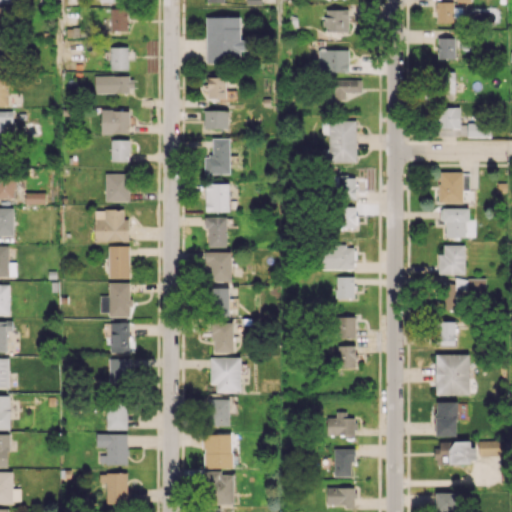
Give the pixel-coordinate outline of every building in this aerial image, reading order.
[(453,2),(435,1),(435,23),(453,23),(453,17),(461,17),(461,7),(453,7),(453,2)] [(0,61),(8,61),(8,36),(0,36),(0,19),(2,19),(2,7),(0,6),(0,61)] [(127,8),(110,8),(110,30),(127,31),(127,8)] [(324,9),(324,31),(348,31),(348,9),(324,9)] [(239,16),(205,17),(206,62),(240,62),(240,50),(245,50),(245,40),(240,40),(239,16)] [(454,59),(454,37),(437,37),(437,59),(454,59)] [(127,47),(109,47),(110,70),(128,69),(127,47)] [(318,71),(348,71),(348,49),(318,48),(318,71)] [(454,72),(437,72),(437,92),(454,93),(454,72)] [(0,104),(8,104),(7,74),(0,73),(0,104)] [(94,92),(132,92),(131,75),(94,76),(94,92)] [(225,98),(225,76),(207,76),(207,98),(225,98)] [(361,79),(332,79),(332,99),(345,99),(344,92),(361,92),(361,79)] [(459,106),(434,107),(435,128),(459,127),(459,106)] [(0,109),(0,132),(13,133),(13,110),(0,109)] [(203,128),(227,128),(228,110),(204,109),(203,128)] [(100,133),(128,133),(128,110),(100,110),(100,133)] [(328,134),(328,161),(355,162),(356,120),(321,120),(321,134),(328,134)] [(489,137),(490,123),(467,123),(466,136),(489,137)] [(229,173),(229,138),(212,138),(212,155),(205,155),(205,173),(229,173)] [(111,139),(110,160),(129,161),(129,140),(111,139)] [(462,171),(438,171),(438,202),(462,202),(462,171)] [(15,173),(0,172),(0,197),(14,198),(15,173)] [(129,173),(105,172),(105,201),(128,201),(129,173)] [(355,199),(355,176),(333,175),(332,199),(355,199)] [(205,211),(229,211),(228,183),(204,183),(205,211)] [(25,203),(45,204),(45,192),(25,192),(25,203)] [(13,207),(0,206),(0,235),(13,235),(13,207)] [(356,228),(356,206),(332,206),(332,228),(356,228)] [(445,237),(465,237),(465,222),(468,222),(468,207),(440,208),(441,221),(445,221),(445,237)] [(94,242),(128,240),(127,218),(124,218),(123,209),(93,210),(94,242)] [(206,247),(226,246),(225,216),(206,216),(206,247)] [(8,245),(0,244),(0,275),(16,276),(15,262),(8,262),(8,245)] [(464,244),(443,244),(443,253),(438,253),(438,274),(464,274),(464,244)] [(320,269),(353,269),(354,245),(321,245),(320,269)] [(108,277),(128,277),(128,246),(108,246),(108,277)] [(231,251),(205,251),(204,280),(230,281),(231,251)] [(353,298),(353,276),(335,276),(335,297),(353,298)] [(485,278),(468,278),(468,296),(485,296),(485,278)] [(99,315),(130,315),(129,282),(108,282),(108,295),(99,295),(99,315)] [(454,282),(436,283),(437,309),(456,309),(454,282)] [(9,283),(0,283),(0,314),(9,314),(9,283)] [(228,314),(229,287),(209,286),(208,313),(228,314)] [(354,316),(335,316),(335,337),(355,337),(354,316)] [(0,351),(6,351),(6,330),(12,330),(12,320),(0,319),(0,351)] [(454,320),(435,321),(436,345),(455,345),(454,320)] [(128,321),(111,321),(111,352),(129,352),(128,321)] [(232,322),(212,322),(212,352),(233,352),(232,322)] [(355,345),(336,345),(337,367),(355,366),(355,345)] [(469,354),(439,353),(438,394),(468,394),(469,354)] [(8,358),(0,357),(0,386),(8,387),(8,358)] [(109,357),(108,385),(130,385),(130,357),(109,357)] [(216,392),(240,392),(240,357),(209,357),(210,383),(216,383),(216,392)] [(0,429),(9,429),(10,395),(0,394),(0,429)] [(229,426),(229,399),(208,398),(207,425),(229,426)] [(126,429),(127,401),(106,401),(106,429),(126,429)] [(456,436),(457,401),(435,401),(434,435),(456,436)] [(326,436),(355,435),(355,417),(346,417),(346,411),(335,411),(335,416),(326,416),(326,436)] [(0,466),(8,467),(8,433),(0,432),(0,466)] [(127,433),(96,433),(96,447),(106,447),(105,454),(100,454),(99,463),(127,464),(127,433)] [(203,468),(232,467),(231,434),(203,434),(203,468)] [(478,455),(500,454),(499,439),(478,440),(478,455)] [(473,440),(435,441),(436,463),(473,462),(473,440)] [(352,476),(352,448),(333,448),(333,476),(352,476)] [(233,503),(232,474),(221,474),(221,470),(205,470),(206,504),(233,503)] [(12,471),(0,471),(0,502),(20,502),(20,488),(12,488),(12,471)] [(106,482),(106,503),(126,503),(127,473),(99,472),(99,482),(106,482)] [(326,505),(354,506),(355,487),(326,486),(326,505)] [(457,511),(457,492),(434,492),(434,511),(457,511)]
